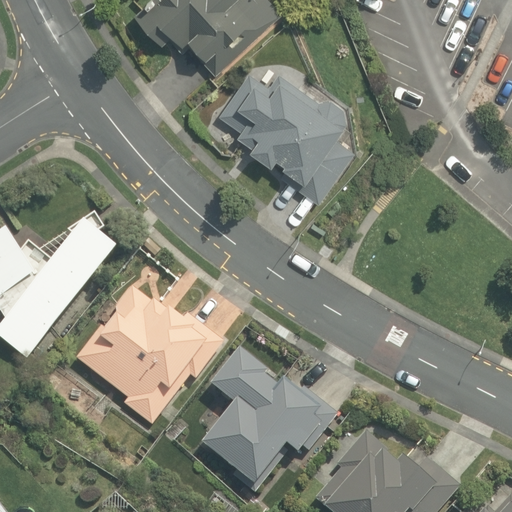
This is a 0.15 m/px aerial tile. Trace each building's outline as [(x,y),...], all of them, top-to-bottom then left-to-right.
[(215,74),(281,13),(269,0),(151,0),(136,14),(163,43),(168,38),(182,53),(189,46),(215,74)] [(318,202),(354,151),(336,138),(346,123),(343,108),(331,99),(319,102),(279,74),(270,87),(249,73),(219,116),(241,131),(237,137),(252,148),(251,150),(272,166),(278,158),(286,164),(284,167),(286,169),(281,177),(318,202)] [(0,338),(27,360),(118,248),(100,233),(105,229),(95,215),(69,231),(75,236),(54,262),(30,243),(22,253),(8,230),(0,235),(0,309),(7,320),(0,328),(0,338)] [(153,425),(191,376),(196,380),(225,342),(188,313),(184,319),(171,309),(169,311),(155,300),(153,302),(133,287),(116,308),(119,310),(105,328),(102,326),(77,358),(130,398),(125,404),(153,425)] [(203,444),(255,486),(288,445),(298,454),(304,447),(309,451),(339,414),(304,385),(299,391),(285,379),(279,386),(266,376),(269,372),(240,349),(212,384),(236,403),(203,444)] [(53,390),(61,379),(51,372),(43,382),(53,390)] [(437,511),(461,486),(429,457),(418,469),(404,456),(397,464),(386,453),(388,451),(366,432),(337,465),(342,469),(316,498),(330,511),(437,511)] [(511,511),(511,496),(510,495),(494,511),(492,511),(487,507),(482,511),(472,511),(468,508),(464,511),(511,511)]
